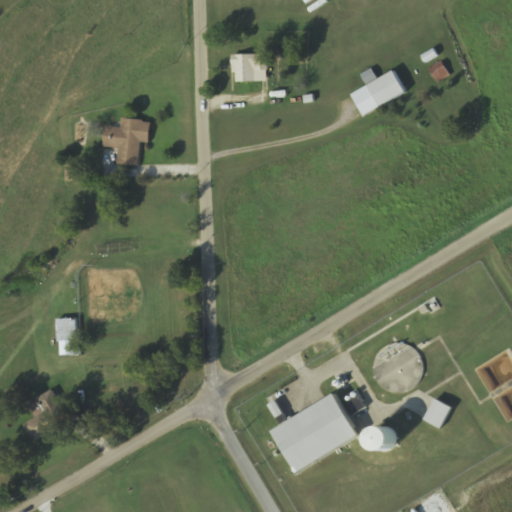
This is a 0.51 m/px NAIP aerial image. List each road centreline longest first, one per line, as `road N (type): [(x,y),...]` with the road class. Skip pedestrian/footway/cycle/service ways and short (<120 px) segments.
road 1 (tertiary): [(199,0),(212,397),(280,511)]
road 2 (tertiary): [(212,397),(511,220)]
road 3 (tertiary): [(17,511),(212,397)]
